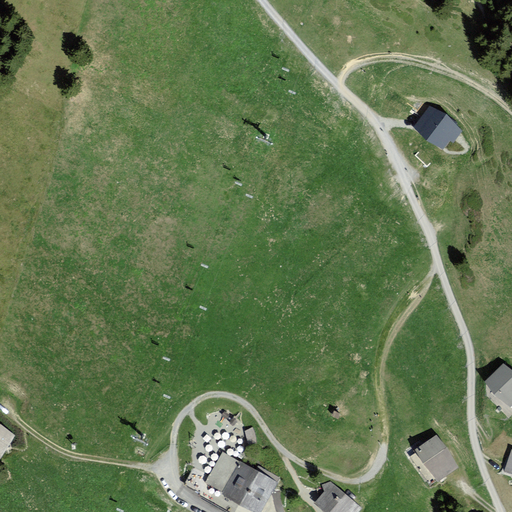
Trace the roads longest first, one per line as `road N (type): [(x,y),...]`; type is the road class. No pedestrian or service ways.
road 1 (unclassified): [(261,0),(373,119),(399,167),(469,343),(471,425),(501,511)]
road 2 (track): [(8,411),(66,453),(173,471)]
